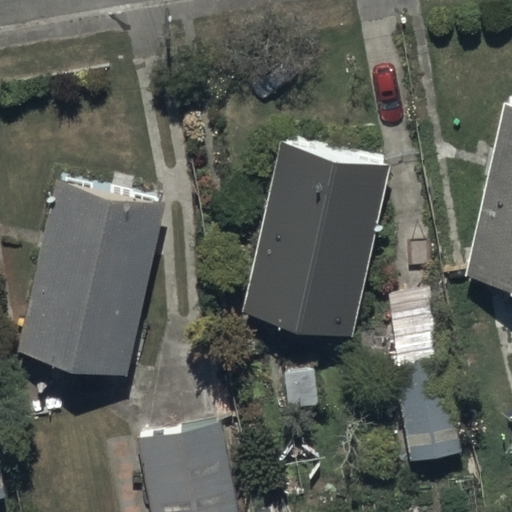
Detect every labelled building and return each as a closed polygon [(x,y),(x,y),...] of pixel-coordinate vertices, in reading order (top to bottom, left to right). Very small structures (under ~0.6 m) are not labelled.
[(511,92),(500,90),(462,262),(511,273),(511,92)] [(389,144),(280,116),(235,291),(345,319),(389,144)] [(159,191),(48,168),(12,339),(123,362),(159,191)] [(451,342),(390,354),(408,448),(458,439),(451,398),(461,396),(451,342)] [(235,511),(218,408),(136,422),(150,511),(235,511)] [(0,420),(0,478),(10,477),(0,420)]
